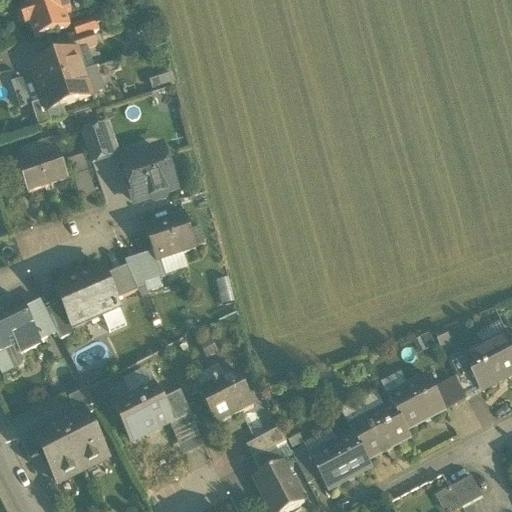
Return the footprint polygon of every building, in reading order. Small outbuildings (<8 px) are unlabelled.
[(30,26),(34,41),(70,29),(66,16),(71,14),(66,0),(20,0),(23,9),(19,10),(25,28),(30,26)] [(73,27),(77,39),(92,34),(99,32),(95,20),(73,27)] [(96,47),(92,34),(77,39),(68,42),(73,55),(76,53),(76,54),(96,47)] [(91,99),(91,97),(83,75),(83,73),(76,54),(76,53),(73,55),(32,68),(44,103),(47,114),(47,113),(62,109),(91,99)] [(95,69),(83,73),(83,75),(91,97),(103,93),(95,69)] [(148,83),(151,92),(175,83),(172,75),(148,83)] [(19,111),(31,107),(23,81),(11,84),(19,111)] [(31,107),(39,129),(51,125),(47,113),(47,114),(44,103),(31,107)] [(47,113),(51,125),(66,120),(62,109),(47,113)] [(104,128),(114,158),(119,156),(109,127),(104,128)] [(81,136),(90,165),(114,158),(104,128),(81,136)] [(25,165),(58,154),(53,140),(20,151),(25,165)] [(143,161),(143,166),(126,171),(132,187),(129,188),(134,205),(175,191),(165,159),(162,155),(157,152),(150,153),(145,157),(143,161)] [(145,157),(150,153),(123,161),(126,171),(143,166),(143,161),(145,157)] [(19,167),(28,195),(67,182),(58,154),(25,165),(19,167)] [(70,164),(74,176),(85,172),(81,160),(70,164)] [(74,179),(81,199),(93,194),(86,175),(75,179),(74,179)] [(146,230),(158,263),(160,263),(183,255),(195,251),(193,246),(189,232),(184,217),(146,230)] [(189,232),(193,246),(205,243),(200,229),(189,232)] [(188,270),(183,255),(160,263),(165,278),(188,270)] [(151,256),(138,260),(146,284),(159,280),(151,256)] [(135,288),(146,284),(138,260),(125,265),(126,267),(135,288)] [(102,265),(52,286),(72,332),(102,319),(120,311),(121,311),(117,300),(106,276),(102,265)] [(106,276),(117,300),(137,292),(135,288),(126,267),(106,276)] [(227,279),(216,282),(222,306),(233,303),(227,279)] [(0,355),(1,357),(6,355),(17,349),(20,355),(40,346),(39,344),(24,311),(19,302),(0,310),(0,355)] [(24,311),(39,344),(57,335),(45,312),(40,304),(24,311)] [(57,305),(45,312),(57,335),(60,341),(73,334),(72,332),(57,305)] [(120,311),(102,319),(108,334),(126,326),(120,311)] [(483,349),(506,337),(499,325),(477,336),(483,349)] [(431,333),(412,343),(419,356),(438,346),(431,333)] [(505,381),(511,376),(511,348),(506,337),(483,349),(462,360),(469,371),(480,393),(504,380),(505,381)] [(199,346),(206,361),(217,356),(210,341),(199,346)] [(17,349),(6,355),(14,372),(26,366),(20,355),(17,349)] [(0,375),(1,378),(14,372),(6,355),(1,357),(0,357),(0,375)] [(446,361),(455,378),(467,400),(480,393),(469,371),(465,373),(456,356),(446,361)] [(195,377),(201,389),(224,377),(218,365),(195,377)] [(123,382),(131,399),(153,388),(144,371),(123,382)] [(198,391),(216,427),(254,409),(235,372),(224,377),(201,389),(198,391)] [(380,384),(388,398),(408,388),(400,373),(380,384)] [(388,398),(391,405),(406,432),(424,423),(424,422),(444,411),(433,390),(427,378),(408,388),(388,398)] [(445,412),(467,400),(455,378),(433,390),(444,411),(445,412)] [(122,425),(132,444),(146,436),(146,435),(158,429),(158,430),(171,424),(153,388),(131,399),(114,408),(122,425)] [(82,410),(85,417),(97,411),(86,390),(68,399),(75,414),(82,410)] [(164,400),(176,423),(190,416),(180,392),(164,400)] [(376,394),(355,405),(363,420),(384,409),(376,394)] [(348,428),(349,428),(363,420),(355,405),(340,412),(348,428)] [(384,409),(363,420),(349,428),(353,435),(367,462),(386,452),(385,451),(409,439),(406,432),(391,405),(384,409)] [(122,425),(114,408),(99,415),(108,432),(122,425)] [(42,454),(58,485),(107,460),(85,417),(82,410),(75,414),(33,435),(33,436),(42,454)] [(200,438),(190,416),(176,423),(170,426),(179,448),(200,438)] [(247,447),(255,461),(277,449),(286,444),(285,443),(278,430),(247,447)] [(330,433),(305,447),(310,457),(336,444),(330,433)] [(299,435),(285,443),(286,444),(291,454),(305,447),(299,435)] [(370,468),(367,462),(353,435),(336,444),(310,457),(309,457),(321,479),(327,492),(347,481),(346,480),(370,468)] [(19,443),(29,461),(42,454),(33,436),(19,443)] [(204,448),(200,438),(179,448),(183,457),(204,448)] [(291,454),(307,486),(321,479),(309,457),(310,457),(305,447),(291,454)] [(284,463),(277,449),(255,461),(262,475),(284,463)] [(267,504),(271,511),(290,511),(306,504),(284,463),(262,475),(256,478),(269,503),(267,504)] [(471,478),(460,483),(471,505),(482,499),(471,478)] [(461,510),(471,505),(460,483),(450,489),(461,510)] [(457,511),(461,510),(450,489),(439,495),(448,511),(457,511)]
